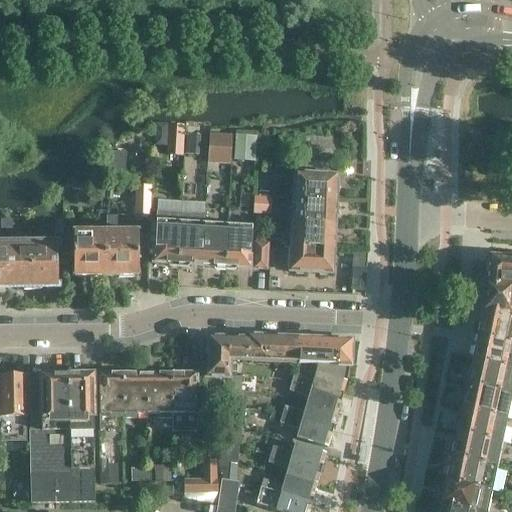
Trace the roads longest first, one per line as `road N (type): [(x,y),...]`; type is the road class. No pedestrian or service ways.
road 1 (residential): [(399,321),(192,312),(123,330),(0,332)]
road 2 (tertiary): [(371,511),(399,321)]
